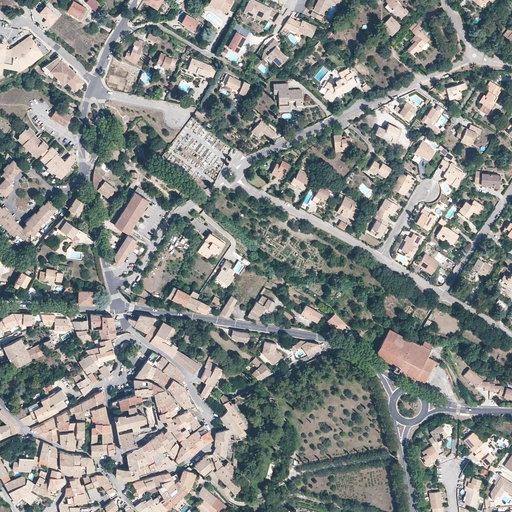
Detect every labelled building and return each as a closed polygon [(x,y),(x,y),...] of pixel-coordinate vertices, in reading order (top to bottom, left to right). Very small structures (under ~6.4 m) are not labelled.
[(81,19),(87,8),(73,0),(72,1),(70,5),(67,11),(81,19)] [(96,4),(93,0),(88,0),(86,2),(96,12),(97,12),(99,9),(96,4)] [(163,0),(143,0),(157,8),(166,13),(171,5),(163,0)] [(228,9),(233,0),(210,0),(210,1),(221,7),(221,6),(228,9)] [(272,9),(254,0),(248,0),(245,9),(251,12),(249,15),(255,18),(257,15),(267,20),(272,9)] [(340,0),(317,0),(313,9),(323,14),(326,10),(330,0),(333,0),(337,2),(339,3),(340,0)] [(337,2),(333,0),(330,0),(326,10),(327,11),(332,2),(336,4),(337,2)] [(403,9),(400,6),(400,5),(397,2),(397,1),(398,1),(396,0),(385,0),(388,3),(387,4),(392,9),(393,10),(394,9),(402,17),(408,11),(405,8),(404,8),(403,9)] [(139,13),(145,2),(143,1),(136,11),(139,13)] [(221,7),(210,1),(209,4),(226,13),(228,9),(221,6),(221,7)] [(58,16),(46,6),(40,13),(47,18),(44,22),(49,26),(58,16)] [(99,18),(104,14),(99,9),(97,12),(96,12),(95,14),(99,18)] [(323,14),(313,9),(310,14),(317,18),(319,14),(322,16),(323,14)] [(201,23),(187,14),(182,23),(193,29),(192,31),(196,33),(201,23)] [(277,24),(283,16),(280,14),(274,22),(277,24)] [(402,26),(391,15),(381,25),(392,36),(402,26)] [(317,27),(302,20),(301,22),(296,20),(296,21),(290,17),(283,26),(291,30),(292,28),(297,30),(312,37),(317,27)] [(411,30),(418,24),(416,21),(409,28),(411,30)] [(246,37),(249,31),(236,23),(234,28),(237,30),(236,31),(246,37)] [(429,39),(426,35),(429,32),(423,26),(422,27),(418,24),(411,30),(415,35),(416,34),(419,37),(413,43),(407,49),(415,56),(423,48),(424,49),(426,49),(429,46),(429,44),(427,42),(429,39)] [(511,30),(509,28),(503,34),(507,38),(508,36),(511,40),(511,30)] [(242,44),(246,37),(236,31),(228,47),(237,52),(241,43),(242,44)] [(334,34),(331,31),(326,36),(329,39),(334,34)] [(154,42),(157,35),(152,34),(150,33),(147,39),(151,41),(154,42)] [(413,43),(419,37),(416,34),(415,35),(412,38),(413,39),(411,41),(413,43)] [(11,50),(29,37),(32,41),(33,40),(30,35),(10,49),(11,50)] [(3,67),(3,66),(20,68),(40,55),(37,52),(39,51),(41,54),(43,53),(33,40),(32,41),(29,37),(11,50),(10,49),(6,48),(6,45),(1,44),(0,44),(0,72),(2,73),(3,67)] [(49,50),(46,45),(43,42),(36,38),(33,40),(43,53),(43,54),(49,50)] [(137,60),(145,42),(139,39),(138,41),(135,39),(133,44),(134,44),(132,48),(131,48),(129,52),(127,52),(125,55),(137,60)] [(287,57),(276,46),(279,43),(275,39),(266,48),(270,52),(271,53),(269,56),(279,66),(287,57)] [(322,45),(319,42),(312,48),(315,51),(322,45)] [(269,56),(271,53),(270,52),(266,48),(263,50),(261,57),(265,60),(269,56)] [(21,70),(44,54),(43,54),(43,53),(41,54),(39,51),(37,52),(40,55),(20,68),(3,66),(3,67),(21,70)] [(174,67),(177,60),(165,55),(166,54),(161,52),(157,62),(162,64),(161,66),(168,68),(168,67),(169,65),(174,67)] [(84,80),(58,56),(42,68),(52,78),(55,75),(64,84),(66,81),(75,89),(84,80)] [(209,76),(213,66),(192,58),(188,66),(198,70),(197,72),(209,77),(209,76)] [(127,70),(129,64),(120,61),(117,68),(120,69),(117,75),(109,72),(106,82),(128,89),(130,82),(127,81),(130,72),(127,70)] [(356,85),(354,81),(356,80),(352,72),(350,73),(348,68),(339,73),(341,78),(335,81),(337,85),(334,86),(330,84),(328,82),(324,87),(327,90),(324,95),(332,101),(335,96),(334,96),(336,92),(342,89),(343,91),(356,85)] [(244,95),(250,84),(244,81),(243,82),(229,76),(225,84),(239,91),(238,92),(244,95)] [(497,96),(500,90),(499,90),(501,87),(490,81),(486,88),(489,90),(485,95),(484,94),(479,101),(483,104),(479,110),(487,115),(495,101),(493,100),(496,95),(497,96)] [(303,105),(302,92),(293,93),(293,91),(288,91),(288,90),(288,83),(273,84),(274,94),(278,93),(279,110),(289,109),(289,100),(296,100),(296,105),(303,105)] [(372,90),(366,83),(362,87),(367,92),(372,90)] [(460,90),(465,89),(463,83),(439,89),(441,94),(447,92),(449,99),(453,98),(453,97),(458,95),(461,94),(460,90)] [(324,87),(322,86),(318,91),(324,95),(327,90),(324,87)] [(414,113),(417,109),(407,102),(401,109),(400,108),(397,106),(394,109),(407,119),(412,112),(414,113)] [(431,123),(436,116),(439,111),(441,113),(444,109),(438,105),(435,109),(432,107),(429,111),(426,116),(425,115),(421,120),(427,124),(425,126),(437,134),(440,129),(431,123)] [(58,107),(52,118),(65,127),(72,115),(58,107)] [(94,121),(98,125),(103,121),(98,115),(94,121)] [(276,133),(261,120),(253,128),(251,130),(260,138),(264,133),(266,131),(272,137),(276,133)] [(400,128),(388,123),(385,129),(382,136),(395,142),(397,138),(395,137),(398,131),(400,128)] [(476,132),(479,134),(481,129),(478,127),(470,124),(468,129),(476,132)] [(39,154),(41,152),(44,155),(43,156),(48,161),(46,163),(49,166),(48,167),(48,169),(48,170),(50,171),(51,171),(52,171),(53,172),(54,171),(56,170),(61,175),(63,175),(64,175),(70,169),(69,167),(74,162),(74,157),(73,156),(70,153),(65,159),(56,151),(57,150),(52,146),(49,149),(46,146),(49,144),(43,139),(42,140),(39,138),(36,135),(34,133),(36,132),(30,126),(27,129),(27,128),(22,133),(22,136),(23,136),(27,140),(26,142),(24,144),(25,145),(24,146),(24,147),(24,148),(24,149),(25,149),(26,150),(27,149),(28,149),(29,148),(32,151),(34,149),(39,154)] [(382,136),(385,129),(378,126),(375,133),(382,136)] [(476,132),(468,129),(461,126),(457,136),(462,138),(472,143),(476,132)] [(333,134),(334,148),(346,147),(346,146),(352,145),(351,137),(345,138),(341,138),(341,136),(340,133),(333,134)] [(430,148),(431,146),(422,141),(415,151),(423,156),(429,160),(435,150),(430,148)] [(120,152),(109,144),(101,157),(112,165),(118,157),(117,156),(120,152)] [(6,176),(5,178),(11,181),(15,177),(14,175),(22,167),(14,159),(10,163),(9,162),(4,167),(5,169),(2,172),(6,176)] [(122,169),(127,162),(122,159),(117,165),(122,169)] [(285,171),(289,163),(282,159),(279,164),(277,163),(275,166),(272,172),(280,177),(284,171),(285,171)] [(447,162),(443,159),(438,167),(442,170),(447,162)] [(385,177),(391,168),(382,162),(381,164),(379,163),(374,160),(368,169),(375,174),(377,171),(385,177)] [(128,173),(132,166),(127,162),(122,169),(128,173)] [(456,186),(464,173),(454,167),(455,165),(451,162),(450,164),(447,162),(442,170),(446,172),(443,175),(447,178),(453,181),(452,183),(456,186)] [(306,183),(311,175),(300,169),(295,177),(294,176),(291,181),(296,184),(295,186),(303,190),(307,183),(306,183)] [(498,178),(498,175),(482,173),(482,171),(475,171),(474,182),(481,183),(481,184),(493,185),(500,186),(500,178),(498,178)] [(95,189),(97,188),(107,197),(114,189),(94,172),(93,173),(93,180),(93,184),(95,189)] [(407,191),(414,180),(411,178),(412,176),(408,173),(406,175),(401,172),(392,188),(402,193),(404,189),(407,191)] [(13,186),(10,182),(11,181),(5,178),(0,182),(0,187),(1,189),(6,194),(13,186)] [(324,202),(330,191),(328,190),(330,186),(322,182),(312,201),(318,204),(320,200),(324,202)] [(152,195),(138,186),(114,225),(128,233),(152,195)] [(354,206),(357,202),(345,195),(339,206),(343,208),(341,213),(347,216),(349,213),(352,215),(354,211),(357,213),(359,209),(354,206)] [(85,202),(76,196),(69,207),(78,213),(85,202)] [(394,208),(396,204),(385,198),(376,215),(385,220),(387,216),(389,213),(390,211),(392,212),(394,208)] [(49,199),(47,202),(45,203),(45,202),(40,207),(41,208),(37,212),(37,211),(27,221),(28,222),(24,227),(18,232),(21,234),(24,238),(25,237),(31,231),(34,234),(39,229),(38,227),(41,224),(40,223),(44,220),(49,215),(51,212),(52,212),(57,207),(49,199)] [(484,206),(474,199),(471,204),(466,201),(458,212),(467,218),(472,211),(473,209),(479,213),(484,206)] [(0,218),(4,223),(14,234),(17,231),(23,225),(14,217),(15,217),(3,205),(2,206),(0,204),(0,218)] [(427,229),(435,215),(429,212),(423,209),(423,208),(420,212),(422,213),(416,223),(427,229)] [(354,219),(357,213),(354,211),(352,215),(349,213),(347,216),(354,219)] [(385,225),(387,221),(385,220),(376,215),(374,219),(376,220),(372,228),(377,231),(375,235),(380,238),(385,228),(384,227),(385,225)] [(73,234),(78,227),(64,218),(63,217),(54,225),(71,237),(70,239),(75,242),(78,238),(73,234)] [(458,235),(445,226),(448,222),(441,218),(438,222),(443,225),(437,235),(444,240),(445,238),(453,243),(458,235)] [(344,229),(347,224),(341,220),(338,225),(344,229)] [(417,247),(422,238),(414,233),(411,237),(407,235),(404,240),(406,241),(408,242),(402,251),(410,255),(415,246),(417,247)] [(118,265),(128,250),(130,251),(137,240),(128,234),(114,257),(116,264),(118,265)] [(220,247),(223,242),(211,234),(208,239),(206,238),(199,249),(210,256),(213,250),(218,253),(221,248),(220,247)] [(453,243),(445,238),(444,240),(437,235),(436,236),(451,246),(453,243)] [(210,256),(199,249),(198,250),(208,258),(210,256)] [(118,265),(120,266),(126,258),(130,251),(128,250),(118,265)] [(431,273),(439,262),(425,253),(419,262),(425,266),(424,268),(431,273)] [(490,265),(478,258),(472,268),(477,271),(479,267),(484,270),(482,273),(485,274),(490,265)] [(231,274),(226,271),(229,267),(232,263),(226,260),(221,268),(222,268),(216,277),(228,285),(234,276),(231,274)] [(27,269),(23,267),(14,284),(17,286),(19,283),(24,286),(30,275),(25,272),(27,269)] [(44,280),(44,278),(60,280),(62,270),(56,270),(56,268),(45,267),(45,270),(39,269),(39,270),(38,279),(44,280)] [(511,288),(511,274),(511,273),(510,276),(508,276),(507,276),(504,274),(501,279),(507,283),(506,284),(511,288)] [(511,288),(506,284),(507,283),(501,279),(499,282),(503,284),(502,285),(511,290),(511,288)] [(184,304),(189,294),(172,286),(166,295),(184,304)] [(208,305),(208,304),(196,297),(199,292),(193,288),(191,290),(189,294),(184,304),(189,306),(187,309),(204,312),(208,305)] [(74,299),(73,303),(92,304),(92,290),(79,289),(78,299),(74,299)] [(231,306),(236,298),(231,294),(220,311),(226,315),(231,306)] [(275,301),(262,295),(258,302),(265,307),(270,310),(271,310),(275,301)] [(217,305),(220,299),(215,296),(211,301),(217,305)] [(262,313),(265,307),(258,302),(256,301),(251,309),(260,315),(262,313)] [(321,313),(305,304),(300,312),(316,321),(321,313)] [(267,316),(270,310),(265,307),(262,313),(267,316)] [(260,315),(251,309),(247,315),(257,321),(260,315)] [(345,323),(334,312),(325,320),(331,326),(335,330),(337,332),(339,330),(344,325),(345,323)] [(31,324),(32,313),(15,313),(10,314),(3,317),(0,321),(0,329),(5,330),(19,324),(16,317),(23,317),(23,323),(25,323),(26,325),(31,324)] [(101,323),(101,313),(90,313),(90,325),(92,324),(101,323)] [(114,326),(111,314),(101,313),(101,323),(101,327),(107,327),(114,326)] [(55,325),(55,318),(55,314),(41,314),(44,324),(55,325)] [(162,321),(155,317),(140,314),(137,320),(128,317),(128,319),(134,326),(137,322),(144,326),(142,330),(147,332),(145,336),(150,341),(162,321)] [(54,329),(67,329),(67,318),(55,318),(55,325),(54,329)] [(87,329),(86,319),(71,320),(75,330),(87,329)] [(171,336),(176,328),(162,321),(150,341),(172,356),(176,349),(178,346),(167,340),(169,338),(166,336),(167,334),(171,336)] [(144,326),(137,322),(134,326),(142,330),(144,326)] [(116,335),(114,326),(107,327),(109,336),(109,337),(116,335)] [(109,336),(107,327),(101,327),(98,328),(101,339),(109,336)] [(421,343),(420,342),(419,343),(389,327),(387,330),(384,336),(377,350),(379,353),(379,355),(382,357),(380,361),(389,366),(391,362),(394,363),(392,367),(396,369),(394,371),(412,381),(414,377),(424,382),(435,360),(425,355),(429,347),(421,343)] [(91,338),(87,329),(75,330),(76,334),(81,342),(91,338)] [(247,341),(248,332),(232,329),(231,336),(236,340),(247,341)] [(196,339),(186,334),(182,341),(193,346),(196,339)] [(112,347),(109,337),(109,336),(101,339),(98,340),(95,341),(96,345),(90,347),(86,348),(89,353),(99,351),(112,347)] [(26,349),(30,347),(29,345),(27,340),(24,342),(21,337),(9,342),(3,345),(9,357),(26,349)] [(432,342),(424,337),(421,343),(429,347),(432,342)] [(54,348),(50,338),(43,341),(47,351),(54,348)] [(296,349),(301,346),(301,345),(307,341),(301,340),(293,346),(293,345),(290,348),(294,352),(297,349),(296,349)] [(275,349),(276,343),(265,341),(262,353),(274,364),(280,358),(274,353),(275,349)] [(321,349),(319,343),(307,341),(301,345),(301,346),(308,355),(321,349)] [(42,353),(38,343),(33,346),(38,356),(42,353)] [(38,356),(33,346),(32,346),(31,347),(30,347),(26,349),(30,359),(38,356)] [(65,357),(61,346),(54,349),(61,359),(65,357)] [(115,355),(112,347),(99,351),(89,353),(98,366),(104,376),(108,375),(110,373),(101,358),(115,355)] [(30,359),(26,349),(9,357),(14,367),(30,359)] [(141,376),(145,374),(150,364),(151,365),(160,354),(152,349),(147,356),(142,364),(133,378),(141,379),(141,376)] [(191,359),(176,349),(172,356),(172,357),(193,374),(200,365),(194,361),(193,360),(191,359)] [(98,366),(89,353),(78,360),(88,374),(94,382),(97,380),(91,371),(98,366)] [(162,355),(160,354),(151,365),(150,364),(145,374),(150,376),(154,367),(155,365),(162,355)] [(162,355),(155,365),(160,369),(162,370),(168,361),(162,355)] [(262,362),(255,356),(251,360),(257,367),(262,362)] [(216,379),(221,368),(211,362),(207,360),(204,366),(205,368),(200,379),(207,383),(212,386),(215,387),(216,385),(219,380),(216,379)] [(165,372),(174,378),(179,382),(183,377),(175,366),(168,361),(162,370),(165,372)] [(68,370),(74,367),(70,362),(64,364),(68,370)] [(270,372),(262,362),(257,367),(252,373),(256,376),(257,378),(263,376),(270,372)] [(154,379),(160,370),(154,367),(150,376),(153,377),(153,378),(154,379)] [(482,380),(483,378),(469,368),(463,376),(477,386),(482,380)] [(164,373),(160,370),(154,379),(160,382),(164,373)] [(73,376),(76,382),(82,379),(79,373),(73,376)] [(173,379),(164,373),(160,382),(167,386),(173,379)] [(80,388),(89,382),(85,377),(82,379),(76,382),(80,388)] [(132,379),(133,387),(151,386),(150,381),(147,380),(144,379),(141,379),(133,378),(132,379)] [(179,383),(173,379),(167,386),(175,395),(183,390),(179,383)] [(485,382),(482,380),(477,386),(479,388),(485,390),(485,382)] [(162,386),(150,381),(151,386),(151,392),(154,392),(165,390),(162,386)] [(80,388),(83,394),(92,387),(89,382),(80,388)] [(207,396),(212,386),(207,383),(204,387),(201,394),(205,397),(207,396)] [(151,392),(151,386),(133,387),(124,389),(125,396),(121,398),(123,409),(128,407),(128,406),(127,403),(142,399),(141,394),(146,393),(151,392)] [(511,398),(511,389),(501,386),(499,392),(498,394),(511,398)] [(70,402),(61,388),(55,392),(54,390),(49,393),(47,395),(53,402),(57,409),(70,402)] [(104,395),(102,389),(93,393),(94,395),(80,402),(80,409),(81,411),(89,408),(104,404),(102,396),(104,395)] [(154,392),(156,404),(161,402),(161,401),(168,394),(165,390),(154,392)] [(179,400),(187,395),(183,390),(175,395),(179,400)] [(163,407),(164,406),(172,399),(168,394),(161,401),(161,402),(163,407)] [(57,409),(53,402),(47,395),(42,397),(40,399),(26,405),(27,405),(27,406),(30,412),(34,421),(49,414),(57,409)] [(192,407),(193,405),(187,395),(179,400),(184,405),(188,404),(192,407)] [(229,399),(222,395),(220,397),(223,403),(224,402),(225,401),(227,400),(229,399)] [(176,410),(173,405),(176,403),(172,399),(164,406),(166,410),(169,409),(173,413),(176,410)] [(80,402),(69,407),(71,411),(75,410),(80,409),(80,402)] [(246,427),(231,404),(230,404),(227,406),(224,402),(223,403),(226,408),(213,423),(212,424),(215,431),(222,429),(223,428),(224,428),(223,437),(226,437),(234,438),(237,437),(240,437),(238,433),(241,430),(246,427)] [(81,414),(82,417),(90,415),(91,416),(98,414),(105,411),(104,404),(89,408),(89,412),(81,414)] [(146,417),(145,413),(144,408),(139,409),(139,410),(135,411),(133,404),(128,406),(128,407),(129,412),(114,415),(117,429),(130,425),(144,421),(146,417)] [(30,412),(27,406),(27,405),(26,405),(14,411),(17,416),(18,417),(30,412)] [(158,409),(158,412),(163,411),(166,419),(169,416),(173,413),(169,409),(166,410),(164,406),(163,407),(158,409)] [(69,407),(57,413),(59,427),(60,428),(67,428),(68,420),(67,417),(67,412),(71,411),(69,407)] [(15,421),(0,408),(0,418),(6,424),(15,421)] [(193,415),(188,409),(183,411),(189,418),(193,415)] [(98,414),(100,423),(108,423),(105,411),(98,414)] [(183,422),(182,423),(188,431),(192,428),(186,420),(189,418),(183,411),(178,415),(183,422)] [(34,421),(30,412),(18,417),(24,423),(28,424),(34,421)] [(93,423),(94,424),(100,423),(98,414),(91,416),(93,423)] [(47,427),(55,425),(53,415),(44,420),(47,427)] [(183,422),(178,415),(171,420),(175,424),(177,426),(182,423),(183,422)] [(186,420),(192,428),(198,422),(193,415),(189,418),(186,420)] [(171,420),(169,416),(166,419),(168,422),(166,424),(169,429),(170,428),(175,424),(171,420)] [(44,420),(32,426),(40,432),(47,427),(44,420)] [(67,428),(72,428),(72,432),(67,432),(66,447),(75,448),(76,437),(76,429),(75,425),(75,420),(68,420),(67,428)] [(77,437),(83,437),(82,420),(75,420),(75,425),(76,429),(76,437),(77,437)] [(17,431),(15,421),(6,424),(0,425),(0,433),(2,438),(10,435),(17,431)] [(149,425),(147,426),(144,421),(130,425),(132,430),(118,433),(121,449),(136,444),(133,435),(151,430),(149,425)] [(200,433),(207,428),(203,422),(196,428),(200,433)] [(91,428),(91,433),(96,433),(101,433),(110,433),(108,423),(100,423),(94,424),(94,428),(91,428)] [(188,431),(182,423),(177,426),(175,424),(170,428),(175,435),(180,431),(183,436),(188,431)] [(440,424),(430,432),(433,436),(428,439),(432,445),(435,448),(439,445),(437,442),(436,441),(441,438),(447,434),(440,424)] [(56,437),(55,425),(47,427),(52,437),(52,438),(56,437)] [(52,437),(47,427),(40,432),(49,438),(52,437)] [(162,430),(159,432),(165,441),(172,436),(166,428),(163,430),(162,430)] [(200,433),(196,428),(188,435),(196,446),(205,440),(200,433)] [(207,428),(200,433),(205,440),(211,436),(207,428)] [(223,437),(224,428),(223,428),(222,429),(215,431),(214,438),(223,439),(223,437)] [(154,434),(155,435),(160,442),(162,444),(165,441),(159,432),(158,433),(157,431),(154,434)] [(185,437),(183,436),(180,431),(175,435),(182,443),(188,451),(196,446),(188,435),(185,437)] [(472,432),(463,440),(468,445),(469,444),(471,447),(471,448),(470,448),(473,452),(474,450),(483,442),(475,433),(472,432)] [(101,443),(97,443),(96,433),(91,433),(91,450),(91,453),(102,453),(101,443)] [(108,453),(107,441),(112,441),(110,433),(101,433),(101,443),(102,453),(108,453)] [(155,435),(152,436),(150,435),(148,436),(150,439),(154,445),(155,444),(160,442),(155,435)] [(162,444),(166,448),(170,444),(175,440),(172,436),(165,441),(162,444)] [(236,472),(237,437),(234,438),(234,440),(232,465),(232,466),(233,467),(232,474),(233,475),(232,475),(236,480),(240,477),(236,472)] [(144,439),(144,440),(150,452),(158,448),(155,444),(154,445),(150,439),(147,440),(146,438),(144,439)] [(230,450),(232,440),(223,439),(214,438),(214,443),(214,445),(215,446),(213,450),(231,460),(233,450),(230,450)] [(491,441),(488,438),(483,442),(474,450),(477,453),(476,454),(481,459),(486,464),(494,457),(487,449),(485,446),(487,444),(491,441)] [(39,456),(43,441),(42,441),(36,439),(35,447),(34,454),(39,456)] [(151,460),(157,456),(162,454),(163,453),(161,451),(158,448),(150,452),(144,440),(141,442),(141,446),(147,460),(148,462),(151,471),(155,469),(151,460)] [(56,451),(56,447),(43,441),(39,456),(34,454),(34,458),(33,464),(46,467),(46,465),(48,459),(47,459),(48,455),(53,456),(56,456),(56,455),(58,455),(58,451),(56,451)] [(114,441),(112,441),(107,441),(108,453),(115,452),(114,441)] [(158,448),(161,451),(166,448),(162,444),(160,442),(155,444),(158,448)] [(174,456),(177,459),(188,451),(182,443),(180,445),(176,452),(176,453),(174,456)] [(175,448),(170,444),(166,448),(171,455),(175,448)] [(432,462),(432,460),(439,455),(435,448),(432,445),(422,452),(424,455),(422,456),(425,460),(423,461),(427,466),(432,462)] [(142,461),(147,460),(141,446),(134,448),(126,454),(127,459),(135,457),(137,465),(143,463),(142,461)] [(74,463),(74,454),(69,453),(60,451),(58,451),(58,455),(60,455),(60,463),(68,463),(74,463)] [(163,453),(162,454),(167,465),(174,461),(171,458),(170,457),(169,457),(164,453),(163,453)] [(81,464),(80,456),(81,454),(74,454),(74,463),(74,468),(81,467),(81,470),(81,474),(86,472),(86,463),(81,464)] [(162,467),(167,465),(162,454),(157,456),(162,467)] [(210,469),(210,466),(207,457),(206,454),(205,454),(194,464),(204,476),(210,469)] [(57,465),(56,456),(53,456),(48,455),(47,459),(48,459),(46,465),(57,467),(59,468),(58,464),(57,465)] [(222,464),(214,455),(211,456),(216,469),(222,464)] [(155,469),(162,467),(157,456),(151,460),(155,469)] [(33,464),(34,458),(19,457),(18,461),(14,461),(13,469),(30,471),(33,464)] [(136,465),(137,465),(135,457),(127,459),(129,467),(131,477),(138,475),(136,465)] [(232,465),(227,461),(223,465),(232,475),(233,475),(232,474),(233,467),(232,466),(232,465)] [(138,475),(151,471),(148,462),(143,463),(137,465),(136,465),(138,475)] [(69,474),(70,467),(74,468),(74,463),(68,463),(60,463),(60,464),(58,464),(59,468),(61,468),(66,473),(69,474)] [(95,470),(93,463),(86,463),(86,472),(95,470)] [(223,465),(222,464),(216,469),(214,471),(224,483),(232,475),(223,465)] [(131,477),(129,467),(123,468),(116,467),(115,475),(118,476),(121,478),(130,478),(131,477)] [(199,475),(194,473),(195,470),(188,468),(184,467),(182,468),(178,479),(183,482),(190,487),(193,489),(199,475)] [(60,487),(57,477),(62,477),(63,477),(61,472),(59,470),(52,469),(48,483),(47,489),(47,490),(50,490),(59,488),(60,487)] [(173,482),(169,471),(160,473),(143,478),(148,487),(155,484),(158,488),(161,493),(163,497),(164,498),(176,488),(173,482)] [(11,480),(7,473),(1,477),(4,483),(11,480)] [(94,484),(90,475),(90,473),(85,474),(86,476),(82,476),(86,487),(94,484)] [(108,480),(103,474),(95,474),(97,484),(101,483),(108,480)] [(504,489),(511,493),(511,491),(511,482),(499,474),(494,482),(495,484),(490,492),(491,497),(494,499),(497,495),(499,496),(504,489)] [(25,483),(27,477),(27,478),(28,477),(23,475),(11,480),(4,483),(8,490),(25,483)] [(37,492),(42,482),(44,478),(39,475),(37,480),(35,483),(32,487),(37,492)] [(236,480),(232,475),(224,483),(234,494),(240,485),(236,480)] [(466,480),(464,485),(478,489),(481,479),(469,476),(468,481),(466,480)] [(66,482),(63,477),(62,477),(57,477),(60,487),(66,482)] [(72,485),(72,487),(82,486),(79,477),(70,478),(72,485)] [(37,496),(29,490),(32,487),(35,483),(27,478),(25,483),(8,490),(15,501),(20,497),(22,496),(30,504),(37,496)] [(148,487),(143,478),(132,481),(136,489),(137,491),(142,489),(146,488),(148,487)] [(176,488),(183,482),(178,479),(173,482),(176,488)] [(116,492),(108,480),(101,483),(104,488),(107,492),(110,496),(116,492)] [(47,489),(48,483),(46,482),(45,483),(42,482),(37,492),(41,493),(47,494),(47,490),(47,489)] [(188,488),(190,487),(183,482),(176,488),(164,498),(161,501),(166,507),(188,488)] [(97,490),(94,484),(86,487),(91,499),(101,496),(102,496),(97,490)] [(146,488),(148,493),(158,488),(155,484),(148,487),(146,488)] [(215,495),(201,484),(197,492),(201,496),(203,497),(210,503),(215,495)] [(72,487),(72,485),(67,486),(65,494),(84,491),(82,486),(72,487)] [(464,503),(474,506),(479,490),(478,489),(464,485),(463,490),(464,490),(467,491),(465,495),(466,496),(466,498),(464,503)] [(201,496),(197,492),(194,490),(192,492),(199,498),(201,496)] [(84,491),(65,494),(59,504),(72,503),(87,501),(84,491)] [(440,491),(429,492),(431,507),(432,507),(433,511),(443,511),(442,506),(441,506),(440,491)] [(51,501),(55,496),(50,494),(47,494),(41,493),(41,494),(51,501)] [(160,499),(163,497),(161,493),(153,499),(155,502),(160,499)] [(225,504),(215,495),(210,503),(220,511),(225,504)] [(144,510),(155,502),(153,499),(151,496),(145,500),(143,501),(142,499),(133,504),(136,506),(143,511),(144,510)] [(218,511),(220,511),(210,503),(203,497),(195,506),(203,511),(218,511)] [(118,505),(113,499),(104,506),(107,511),(110,511),(113,511),(117,507),(118,505)] [(160,511),(166,507),(161,501),(160,499),(155,502),(144,510),(146,511),(160,511)] [(136,511),(133,510),(129,505),(128,505),(128,504),(125,502),(125,503),(124,503),(122,505),(123,506),(123,505),(123,506),(126,509),(123,511),(121,509),(120,508),(119,508),(119,509),(119,510),(119,511),(136,511)] [(63,511),(67,511),(70,506),(74,506),(72,503),(59,504),(60,511),(63,511)]
